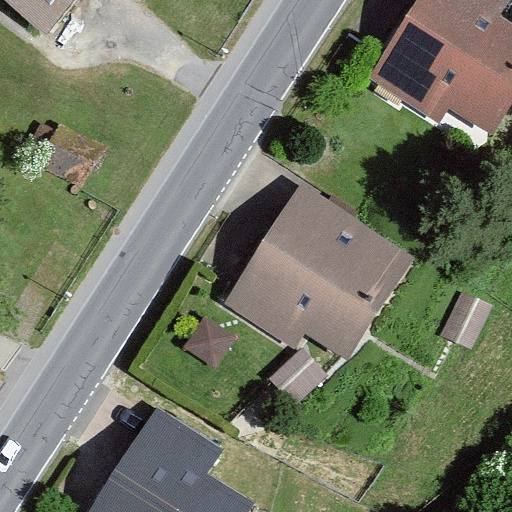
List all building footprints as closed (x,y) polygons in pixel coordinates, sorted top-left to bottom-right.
[(0,0),(0,10),(32,37),(63,0),(0,0)] [(493,0),(405,0),(354,80),(462,146),(511,62),(511,36),(483,16),(493,0)] [(391,253),(282,179),(208,303),(276,350),(284,333),(323,349),(391,253)] [(285,382),(319,400),(337,364),(303,347),(285,382)] [(207,437),(138,411),(74,511),(215,511),(226,492),(189,471),(207,437)]
